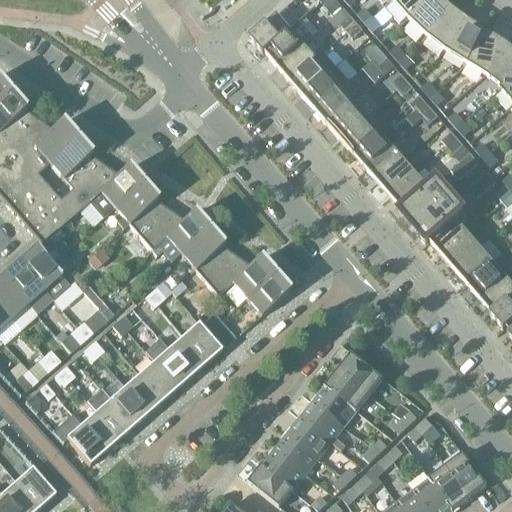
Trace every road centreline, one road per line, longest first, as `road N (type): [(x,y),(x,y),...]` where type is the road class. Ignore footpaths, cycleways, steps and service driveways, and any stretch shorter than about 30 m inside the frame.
road 1 (residential): [(511,371),(225,30)]
road 2 (residential): [(169,488),(154,462),(160,442),(335,299)]
road 3 (residential): [(335,299),(330,330),(209,484),(190,493),(169,488)]
road 4 (unclassified): [(355,283),(191,94)]
road 5 (unclassified): [(511,468),(355,283)]
road 6 (residential): [(0,50),(135,139),(191,94)]
